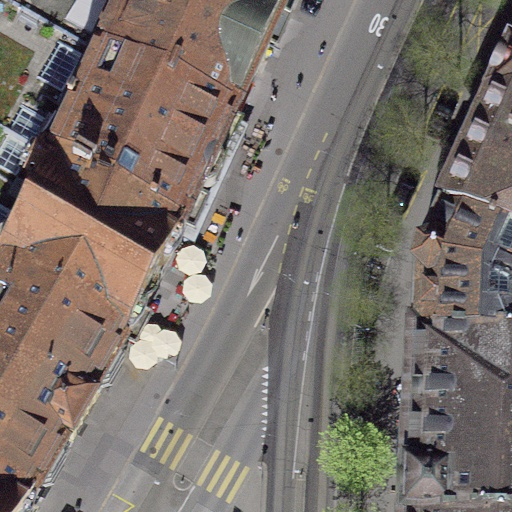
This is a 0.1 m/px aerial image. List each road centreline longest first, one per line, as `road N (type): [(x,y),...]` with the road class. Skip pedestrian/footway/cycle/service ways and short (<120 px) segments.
road 1 (residential): [(160,511),(323,243)]
road 2 (residential): [(298,511),(309,325),(323,243)]
road 3 (residential): [(425,0),(323,243)]
